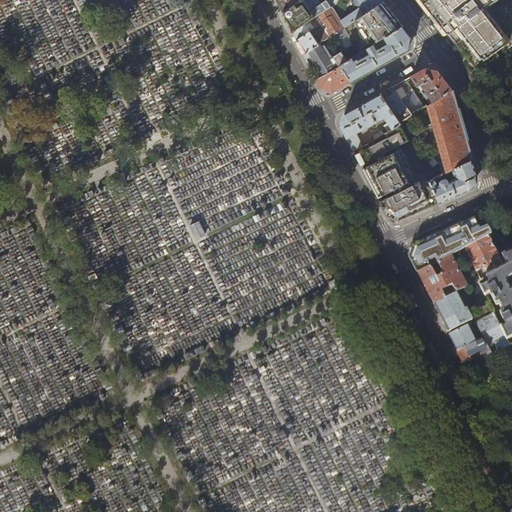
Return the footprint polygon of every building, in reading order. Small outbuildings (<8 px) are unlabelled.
[(299,0),(275,0),(282,12),(299,0)] [(285,18),(292,32),(310,20),(315,17),(303,0),(299,0),(282,12),(285,18)] [(332,35),(383,1),(382,0),(357,0),(362,6),(353,12),(341,20),(331,6),(315,17),(310,20),(314,27),(309,31),(318,45),(332,35)] [(511,0),(421,0),(449,34),(478,71),(511,45),(511,0)] [(381,40),(402,25),(398,19),(388,7),(383,1),(332,35),(339,45),(341,52),(346,61),(351,58),(367,48),(376,43),(381,40)] [(296,40),(309,31),(314,27),(310,20),(292,32),(294,36),(296,40)] [(389,59),(408,49),(411,36),(407,31),(402,25),(381,40),(382,41),(385,39),(387,42),(379,47),(376,43),(367,48),(370,53),(357,61),(356,59),(352,61),(351,58),(346,61),(341,64),(351,81),(389,59)] [(318,45),(309,31),(296,40),(302,52),(304,55),(318,45)] [(341,52),(339,45),(332,35),(318,45),(304,55),(306,59),(311,56),(322,73),(315,77),(316,79),(341,64),(346,61),(341,52)] [(340,87),(351,81),(341,64),(316,79),(318,82),(320,88),(332,91),(340,87)] [(445,80),(437,70),(425,68),(418,72),(411,76),(430,104),(452,88),(445,80)] [(424,107),(405,79),(399,83),(393,86),(407,108),(412,115),(424,107)] [(407,108),(393,86),(389,88),(392,94),(384,99),(396,115),(399,113),(402,116),(406,113),(404,110),(407,108)] [(456,102),(452,89),(452,88),(430,104),(428,105),(446,171),(452,168),(454,167),(472,158),(464,129),(456,102)] [(384,99),(380,93),(368,100),(350,110),(344,113),(340,125),(353,150),(362,145),(356,133),(385,117),(389,122),(385,125),(389,130),(393,128),(400,124),(401,123),(401,122),(396,115),(384,99)] [(401,122),(412,115),(407,108),(404,110),(406,113),(402,116),(399,113),(396,115),(401,122)] [(362,145),(353,150),(357,158),(361,155),(365,162),(376,156),(385,151),(393,147),(398,144),(408,139),(400,124),(393,128),(389,130),(384,133),(376,139),(362,145)] [(376,139),(384,133),(382,130),(374,136),(376,139)] [(378,160),(362,168),(367,176),(371,173),(378,187),(374,189),(378,197),(394,188),(396,192),(384,199),(386,204),(382,206),(385,210),(387,215),(392,212),(395,211),(399,219),(403,217),(428,206),(439,201),(430,183),(423,186),(420,180),(414,182),(412,177),(415,175),(400,148),(395,150),(387,155),(378,160)] [(385,151),(376,156),(378,160),(387,155),(385,151)] [(474,167),(472,158),(454,167),(452,168),(456,176),(448,179),(447,178),(446,178),(441,179),(440,181),(440,183),(437,184),(434,178),(429,180),(430,183),(439,201),(457,194),(471,187),(477,176),(474,167)] [(426,175),(429,180),(434,178),(436,176),(434,171),(426,175)] [(450,256),(464,248),(487,236),(492,234),(488,227),(481,230),(475,219),(460,225),(418,244),(413,246),(409,258),(417,273),(430,266),(437,263),(450,256)] [(499,260),(487,236),(464,248),(476,272),(499,260)] [(511,250),(502,256),(507,267),(511,263),(511,250)] [(466,287),(450,256),(437,263),(442,274),(436,277),(430,266),(417,273),(425,289),(433,304),(445,298),(441,290),(451,285),(455,293),(458,292),(466,287)] [(511,263),(507,267),(487,277),(489,282),(481,287),(485,295),(490,293),(496,305),(499,303),(503,310),(499,312),(506,325),(501,327),(507,340),(511,337),(511,288),(510,289),(506,280),(511,276),(511,263)] [(458,292),(455,293),(445,298),(433,304),(434,306),(448,332),(472,320),(458,292)] [(509,346),(507,340),(501,327),(493,313),(475,322),(492,354),(509,346)] [(449,335),(458,351),(476,342),(468,326),(449,335)] [(476,342),(458,351),(462,359),(472,355),(472,354),(480,350),(482,354),(488,351),(482,339),(476,342)]
